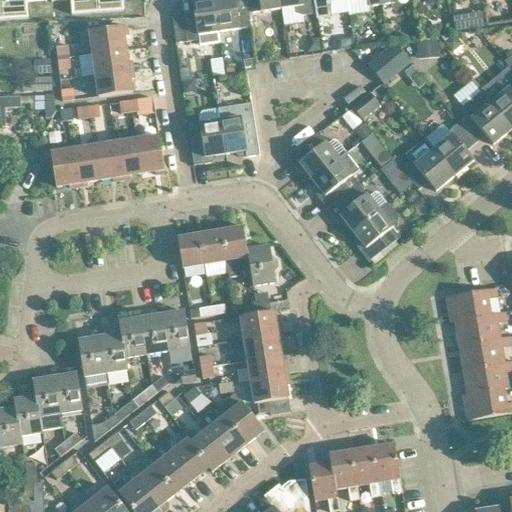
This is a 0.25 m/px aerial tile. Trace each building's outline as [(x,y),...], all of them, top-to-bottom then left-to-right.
[(0,0),(2,21),(28,19),(28,18),(27,5),(45,3),(45,4),(47,4),(46,0),(0,0)] [(51,0),(51,3),(53,3),(71,1),(72,15),(72,16),(98,14),(96,0),(51,0)] [(96,0),(98,14),(124,12),(124,11),(122,0),(96,0)] [(218,34),(213,0),(201,2),(201,1),(199,0),(191,0),(194,16),(172,19),(176,45),(196,42),(199,42),(200,47),(220,44),(218,34)] [(251,29),(249,15),(246,0),(216,0),(213,0),(218,34),(251,29)] [(282,10),(280,0),(246,0),(249,15),(282,10)] [(303,17),(316,15),(313,0),(280,0),(282,10),(293,9),(293,14),(303,17)] [(347,1),(347,0),(313,0),(316,15),(317,21),(331,19),(331,3),(347,1)] [(92,56),(127,51),(125,38),(128,38),(127,28),(89,34),(92,56)] [(308,53),(321,51),(319,38),(311,39),(307,44),(308,53)] [(339,52),(354,49),(353,39),(341,40),(338,45),(339,52)] [(395,46),(370,67),(387,87),(411,67),(395,46)] [(59,60),(69,58),(68,48),(57,49),(59,60)] [(95,77),(133,72),(132,63),(128,63),(127,51),(92,56),(95,77)] [(60,70),(71,69),(69,58),(59,60),(60,70)] [(34,76),(51,75),(51,61),(34,62),(34,76)] [(219,71),(206,73),(210,90),(222,87),(219,71)] [(133,72),(95,77),(98,99),(133,94),(131,81),(134,81),(133,72)] [(23,94),(52,93),(52,79),(23,80),(23,94)] [(511,81),(506,86),(508,90),(490,105),(511,131),(511,81)] [(201,94),(200,83),(182,85),(184,97),(201,94)] [(64,102),(75,101),(73,91),(62,92),(64,102)] [(511,131),(490,105),(481,94),(463,109),(469,116),(459,125),(475,145),(485,138),(493,147),(511,131)] [(55,96),(45,97),(46,120),(53,118),(56,111),(55,96)] [(353,110),(362,122),(380,108),(371,96),(353,110)] [(0,129),(5,129),(6,129),(5,111),(21,110),(20,99),(4,99),(0,99),(0,129)] [(131,103),(132,115),(137,114),(138,118),(155,115),(152,100),(131,103)] [(121,117),(132,115),(131,103),(120,105),(121,117)] [(242,160),(259,157),(251,105),(218,110),(220,123),(225,157),(238,155),(238,156),(242,159),(242,160)] [(87,108),(89,118),(100,117),(99,106),(87,108)] [(80,119),(89,118),(87,108),(78,109),(80,119)] [(62,121),(73,120),(72,109),(61,111),(62,121)] [(220,123),(218,110),(202,113),(199,117),(201,126),(187,128),(194,168),(210,165),(210,164),(213,160),(213,158),(225,157),(220,123)] [(442,128),(426,142),(433,152),(455,178),(474,162),(466,152),(475,145),(459,125),(449,133),(445,128),(442,128)] [(372,135),(364,126),(355,133),(360,139),(352,146),(354,149),(372,135)] [(319,135),(287,159),(298,173),(304,173),(311,182),(339,161),(346,155),(338,143),(333,143),(329,147),(319,135)] [(137,142),(142,176),(155,174),(155,177),(165,176),(159,138),(137,142)] [(130,178),(142,176),(137,142),(115,145),(121,183),(130,181),(130,178)] [(112,184),(121,183),(115,145),(94,148),(99,183),(112,181),(112,184)] [(87,185),(99,183),(94,148),(73,152),(78,189),(87,188),(87,185)] [(385,151),(374,159),(382,169),(392,160),(385,151)] [(70,191),(78,189),(73,152),(50,155),(56,189),(69,187),(70,191)] [(436,194),(455,178),(433,152),(415,167),(412,163),(401,171),(406,177),(418,192),(428,184),(436,194)] [(372,169),(355,182),(339,161),(311,182),(320,192),(319,192),(318,198),(317,198),(328,212),(359,187),(376,174),(372,169)] [(21,193),(30,197),(38,177),(29,174),(21,193)] [(375,195),(369,200),(359,187),(328,212),(338,225),(339,224),(344,225),(345,224),(353,234),(387,207),(378,195),(375,195)] [(387,207),(353,234),(360,244),(359,245),(359,250),(358,250),(368,264),(400,239),(391,228),(397,224),(397,220),(387,207)] [(248,261),(247,252),(243,229),(222,233),(227,263),(230,279),(241,277),(239,262),(248,261)] [(206,267),(227,263),(222,233),(201,236),(206,267)] [(202,267),(206,267),(201,236),(177,240),(183,271),(202,267)] [(270,248),(247,252),(248,261),(249,261),(254,288),(276,285),(274,272),(276,267),(275,260),(271,259),(270,248)] [(446,299),(450,325),(456,324),(492,317),(501,316),(496,290),(446,299)] [(258,316),(271,314),(269,305),(256,307),(257,309),(258,316)] [(213,310),(214,317),(226,315),(225,307),(213,310)] [(246,318),(258,316),(257,309),(245,311),(246,318)] [(192,322),(214,317),(213,310),(191,314),(192,322)] [(163,317),(170,354),(190,351),(184,313),(163,317)] [(246,338),(281,332),(280,327),(277,327),(275,314),(271,314),(258,316),(246,318),(243,319),(246,338)] [(460,348),(500,341),(498,326),(506,325),(505,315),(501,316),(492,317),(456,324),(460,348)] [(149,358),(170,354),(163,317),(143,320),(149,358)] [(128,361),(149,358),(143,320),(120,324),(128,372),(129,372),(128,361)] [(107,375),(128,372),(120,324),(119,324),(121,336),(102,339),(107,375)] [(197,338),(208,336),(206,325),(195,327),(197,338)] [(250,364),(282,359),(279,344),(282,344),(281,332),(246,338),(250,364)] [(208,336),(197,338),(198,348),(221,345),(219,335),(208,336)] [(84,379),(107,375),(102,339),(78,343),(84,379)] [(464,372),(505,365),(503,351),(510,349),(508,340),(500,341),(460,348),(464,372)] [(202,371),(214,370),(211,358),(200,360),(202,371)] [(255,390),(289,384),(287,370),(284,370),(282,359),(250,364),(255,390)] [(463,398),(504,391),(504,390),(510,389),(507,375),(511,374),(511,364),(505,365),(464,372),(468,396),(463,397),(463,398)] [(214,370),(202,371),(204,381),(215,379),(214,370)] [(184,386),(197,384),(195,374),(182,376),(184,386)] [(55,379),(62,417),(83,413),(77,376),(55,379)] [(61,417),(62,417),(55,379),(35,383),(42,436),(44,435),(44,433),(63,430),(61,417)] [(153,387),(160,395),(170,387),(163,379),(153,387)] [(23,439),(42,436),(35,383),(32,383),(35,399),(15,402),(22,447),(24,446),(23,439)] [(289,384),(255,390),(259,416),(270,415),(270,418),(290,415),(288,401),(289,401),(286,387),(289,387),(289,384)] [(222,397),(235,394),(233,385),(220,387),(222,397)] [(150,404),(160,395),(153,387),(143,395),(134,403),(141,410),(150,404)] [(192,406),(202,398),(196,390),(185,399),(192,406)] [(504,391),(463,398),(467,423),(511,415),(511,405),(507,406),(504,391)] [(165,410),(175,402),(169,395),(159,403),(165,410)] [(0,450),(22,447),(15,402),(14,402),(15,410),(0,412),(0,450)] [(121,425),(141,410),(134,403),(124,410),(114,418),(121,425)] [(226,419),(247,447),(264,433),(242,406),(226,419)] [(142,417),(147,424),(157,417),(151,410),(142,417)] [(136,432),(147,424),(142,417),(131,425),(136,432)] [(95,445),(121,425),(114,418),(103,426),(92,427),(95,445)] [(239,453),(247,447),(226,419),(209,432),(231,459),(239,453)] [(185,437),(189,442),(190,441),(193,445),(214,473),(231,459),(209,432),(200,439),(193,431),(185,437)] [(66,444),(72,451),(83,443),(76,435),(66,444)] [(107,444),(113,451),(123,443),(117,435),(107,444)] [(214,473),(193,445),(191,446),(189,442),(172,455),(194,482),(208,471),(211,475),(214,473)] [(61,460),(72,451),(66,444),(55,452),(61,460)] [(96,465),(113,451),(107,444),(90,458),(96,465)] [(372,450),(380,499),(382,499),(380,485),(390,483),(394,506),(404,505),(394,447),(372,450)] [(372,500),(380,499),(372,450),(351,454),(359,503),(360,502),(358,489),(370,487),(372,500)] [(351,504),(359,503),(351,454),(330,457),(338,511),(340,511),(337,492),(349,490),(351,504)] [(177,496),(194,482),(172,455),(155,468),(177,496)] [(330,511),(338,511),(330,457),(329,457),(330,465),(309,469),(315,504),(329,502),(330,511)] [(62,466),(68,473),(78,465),(72,458),(62,466)] [(27,480),(37,478),(35,465),(25,467),(27,480)] [(57,482),(68,473),(62,466),(51,474),(57,482)] [(167,503),(177,496),(155,468),(137,482),(161,511),(167,511),(169,511),(169,506),(167,503)] [(161,511),(137,482),(129,489),(121,480),(113,487),(120,496),(119,496),(131,511),(161,511)] [(270,494),(284,511),(309,511),(305,481),(291,483),(292,489),(288,490),(284,493),(279,487),(270,494)] [(26,500),(34,500),(34,486),(25,486),(26,500)] [(34,500),(34,503),(34,511),(44,511),(43,486),(34,486),(34,500)] [(91,503),(98,511),(125,511),(108,490),(91,503)] [(284,511),(270,494),(264,498),(273,510),(270,511),(284,511)] [(8,511),(22,511),(22,503),(8,504),(8,511)] [(22,511),(34,511),(34,503),(22,503),(22,511)] [(98,511),(91,503),(79,511),(98,511)]
